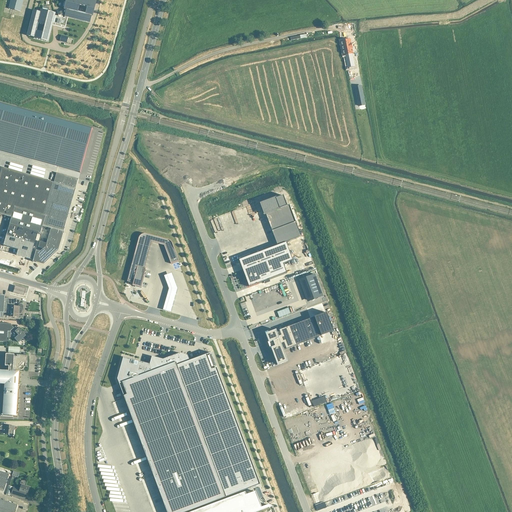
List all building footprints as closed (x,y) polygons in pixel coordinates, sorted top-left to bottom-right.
[(22,0),(10,0),(8,8),(20,11),(22,0)] [(65,0),(65,2),(64,9),(66,9),(64,18),(63,18),(61,12),(59,12),(61,19),(54,17),(55,13),(48,11),(42,10),(40,10),(40,12),(33,10),(27,32),(27,36),(34,37),(33,38),(48,42),(52,25),(65,28),(65,26),(67,17),(89,23),(91,16),(92,16),(96,2),(89,0),(65,0)] [(345,41),(341,41),(344,55),(345,55),(347,65),(354,63),(352,53),(353,53),(352,48),(352,47),(351,47),(351,45),(351,44),(350,40),(349,40),(349,39),(345,40),(345,41)] [(361,86),(355,87),(358,105),(359,106),(365,105),(365,103),(361,86)] [(0,150),(80,172),(91,128),(0,103),(0,150)] [(55,183),(53,182),(0,167),(0,214),(11,217),(9,224),(40,233),(42,226),(50,229),(50,228),(48,228),(51,217),(52,213),(46,212),(48,204),(52,194),(55,183)] [(55,183),(52,194),(72,199),(75,189),(75,188),(77,179),(56,173),(53,182),(55,183)] [(52,194),(48,204),(69,210),(72,199),(52,194)] [(275,198),(261,203),(260,204),(264,214),(263,214),(263,215),(265,214),(277,245),(301,236),(289,205),(286,206),(283,195),(275,198)] [(52,213),(51,217),(66,221),(69,210),(48,204),(46,212),(52,213)] [(50,229),(61,232),(63,233),(64,232),(63,232),(66,221),(51,217),(48,228),(50,228),(50,229)] [(59,238),(61,232),(50,229),(49,235),(59,238)] [(163,245),(171,242),(169,241),(167,240),(167,239),(162,241),(160,238),(159,237),(148,234),(146,234),(143,234),(141,234),(139,236),(138,238),(127,281),(133,283),(136,270),(137,266),(144,268),(151,242),(163,245)] [(58,244),(59,238),(49,235),(47,240),(58,244)] [(56,249),(58,244),(47,240),(46,243),(40,241),(39,245),(56,249)] [(178,261),(171,242),(163,245),(170,264),(178,261)] [(248,287),(286,273),(283,264),(292,260),(285,242),(238,260),(248,287)] [(42,249),(49,256),(56,249),(39,245),(38,248),(42,249)] [(40,251),(43,262),(49,256),(42,249),(40,251)] [(33,260),(43,262),(40,251),(36,250),(33,260),(32,262),(33,262),(33,260)] [(140,287),(144,272),(136,270),(133,283),(132,285),(140,287)] [(168,289),(163,310),(171,312),(177,288),(171,273),(164,276),(168,289)] [(323,296),(314,274),(301,279),(309,301),(323,296)] [(15,286),(13,293),(23,296),(25,289),(15,286)] [(0,317),(3,317),(3,312),(8,313),(8,307),(9,298),(4,298),(4,295),(0,295),(0,317)] [(18,317),(18,313),(21,314),(23,308),(23,306),(22,305),(20,304),(18,305),(17,307),(11,306),(11,307),(8,307),(8,313),(11,313),(10,317),(18,317)] [(275,330),(274,330),(268,333),(267,331),(264,332),(266,337),(268,342),(267,342),(267,343),(268,343),(270,348),(269,348),(269,349),(270,348),(274,357),(275,361),(277,365),(287,361),(285,357),(282,349),(285,347),(286,349),(295,345),(295,346),(295,345),(306,341),(307,341),(320,336),(321,336),(332,331),(332,332),(333,331),(326,312),(325,312),(325,313),(313,317),(300,322),(299,322),(288,327),(288,326),(287,327),(279,330),(279,331),(276,332),(275,330)] [(0,341),(7,342),(7,331),(9,331),(14,328),(10,323),(0,322),(0,341)] [(15,331),(15,332),(18,335),(16,337),(14,338),(18,342),(22,338),(25,341),(29,337),(29,335),(26,331),(24,331),(22,332),(19,328),(15,331)] [(8,371),(0,370),(0,383),(4,384),(2,416),(12,417),(12,415),(15,411),(17,412),(19,384),(17,384),(17,383),(20,383),(20,380),(18,380),(18,379),(20,379),(20,368),(22,367),(27,367),(28,355),(5,354),(5,366),(8,366),(8,371)] [(166,511),(184,511),(226,497),(191,405),(196,404),(191,392),(187,394),(175,362),(152,371),(149,364),(137,361),(137,362),(131,360),(131,359),(123,357),(117,379),(166,511)] [(314,407),(326,402),(324,396),(312,401),(314,407)] [(1,427),(0,426),(0,429),(3,430),(3,433),(8,434),(8,435),(13,435),(14,426),(1,425),(1,427)] [(11,494),(18,496),(19,492),(27,495),(29,487),(24,486),(25,482),(24,481),(22,480),(21,481),(20,484),(21,485),(19,489),(13,487),(11,494)] [(14,511),(16,505),(0,499),(0,511),(14,511)]
